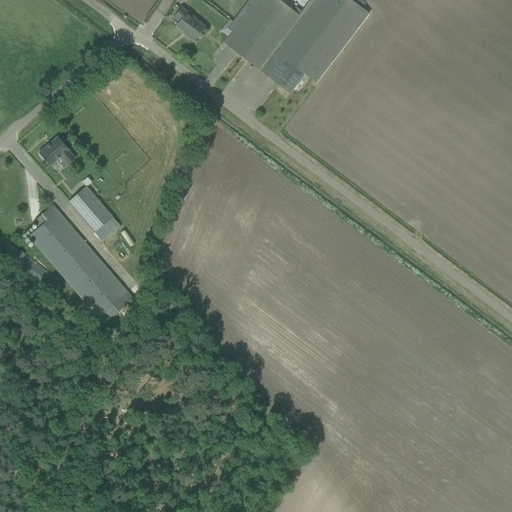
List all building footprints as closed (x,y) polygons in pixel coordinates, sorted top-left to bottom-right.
[(231,32),(223,43),(290,93),(304,74),(316,83),(369,13),(352,0),(351,0),(310,0),(298,15),(296,14),(283,3),(278,0),(246,0),(232,19),(233,20),(227,28),(231,32)] [(187,36),(193,41),(205,27),(193,18),(194,17),(181,8),(174,17),(180,21),(176,26),(188,35),(187,36)] [(58,136),(39,153),(39,154),(39,156),(42,159),(44,160),(50,166),(62,156),(69,164),(76,158),(68,150),(69,150),(58,136)] [(86,187),(68,202),(94,233),(102,242),(121,227),(112,217),(87,187),(92,183),(87,177),(81,182),(86,187)] [(29,236),(104,324),(133,299),(53,206),(34,222),(39,227),(29,236)] [(17,248),(12,255),(20,261),(25,254),(21,251),(17,248)] [(15,269),(47,293),(57,280),(25,255),(15,269)]
